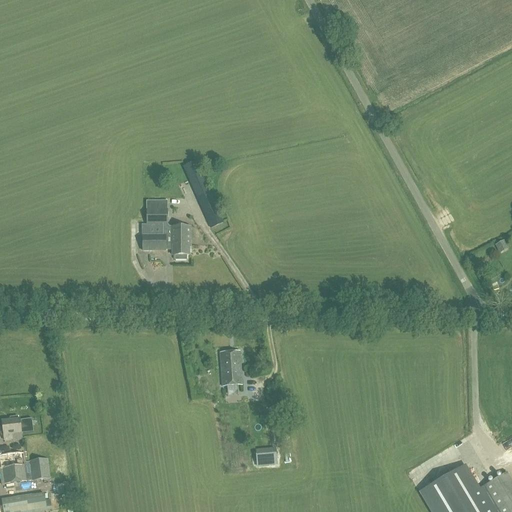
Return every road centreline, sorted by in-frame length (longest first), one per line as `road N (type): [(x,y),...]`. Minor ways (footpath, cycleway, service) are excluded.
road 1 (tertiary): [(483,314),(0,316)]
road 2 (unclassified): [(483,314),(309,0)]
